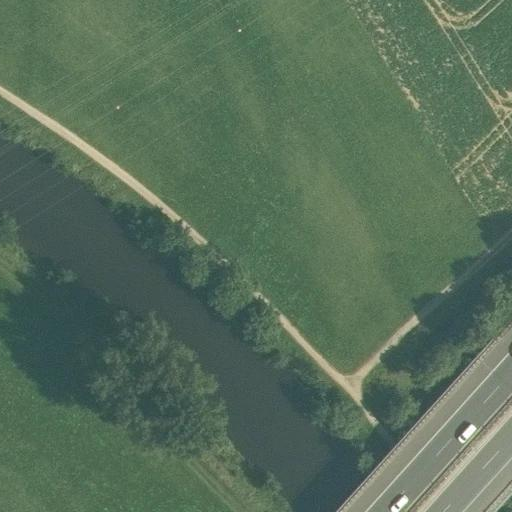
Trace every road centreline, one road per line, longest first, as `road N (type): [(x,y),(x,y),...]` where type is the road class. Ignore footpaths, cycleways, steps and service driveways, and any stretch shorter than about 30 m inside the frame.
road 1 (track): [(0,97),(105,166),(269,307),(357,399),(446,511)]
road 2 (track): [(357,399),(511,243)]
road 3 (motorway): [(511,370),(383,511)]
road 4 (track): [(112,351),(0,267)]
